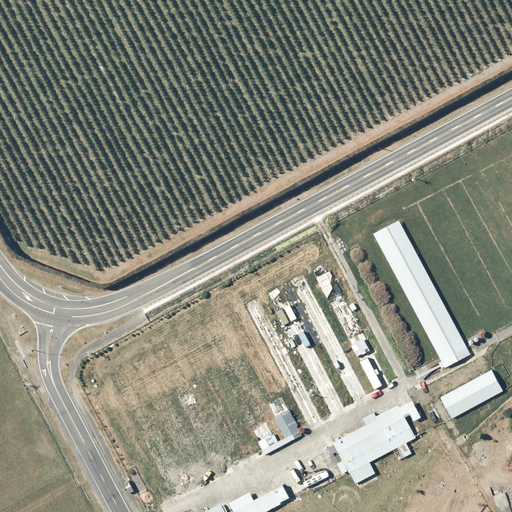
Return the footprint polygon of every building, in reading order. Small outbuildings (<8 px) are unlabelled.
[(463,362),(389,228),(363,242),(437,376),(463,362)] [(310,431),(393,387),(391,383),(327,261),(312,269),(375,391),(367,395),(302,272),(289,279),(353,402),(352,403),(346,406),(345,405),(282,284),(267,292),(331,413),(322,418),(259,297),(244,304),(307,426),(310,431)] [(243,466),(303,435),(301,432),(300,430),(236,309),(222,316),(286,438),(278,442),(214,321),(199,329),(263,449),(255,454),(255,453),(191,333),(177,340),(241,461),(243,466)] [(176,502),(235,471),(232,466),(169,345),(155,352),(219,474),(210,478),(146,356),(132,364),(196,485),(196,486),(188,490),(124,369),(110,376),(174,498),(176,502)] [(493,399),(483,380),(432,407),(443,427),(493,399)] [(407,444),(389,412),(322,448),(339,480),(407,444)] [(269,511),(271,511),(264,498),(237,511),(269,511)]
